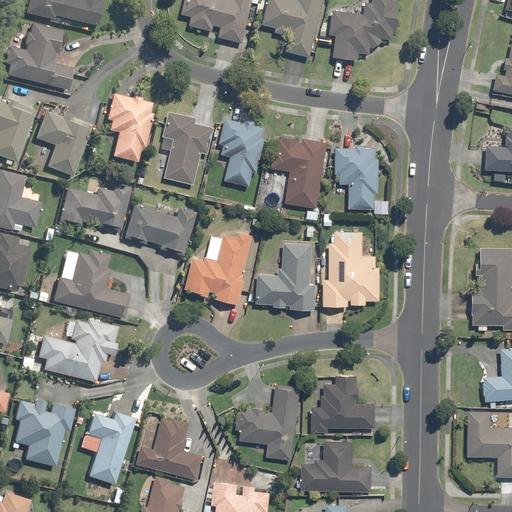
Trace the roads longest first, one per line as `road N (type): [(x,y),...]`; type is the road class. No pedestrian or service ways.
road 1 (residential): [(142,0),(160,51),(197,74),(319,100),(434,110)]
road 2 (residential): [(227,358),(303,341),(422,336)]
road 3 (residential): [(422,336),(419,511)]
road 4 (residential): [(227,358),(194,382),(165,369),(167,335),(177,327),(203,332)]
road 5 (residential): [(427,201),(422,336)]
